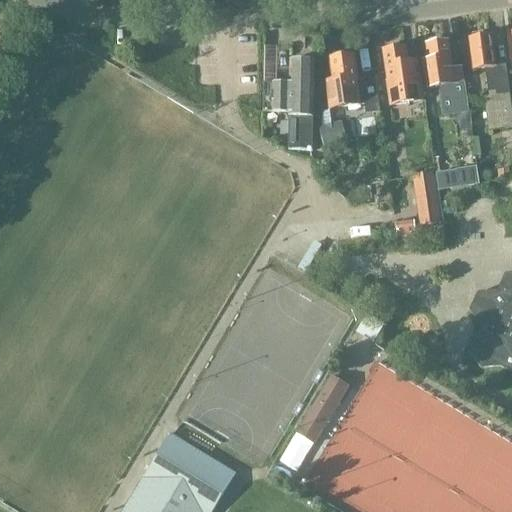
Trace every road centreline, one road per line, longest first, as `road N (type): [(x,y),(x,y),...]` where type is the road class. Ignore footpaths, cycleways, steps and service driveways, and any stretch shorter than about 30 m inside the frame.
road 1 (residential): [(496,0),(373,18),(226,19)]
road 2 (residential): [(39,0),(110,18),(226,19)]
